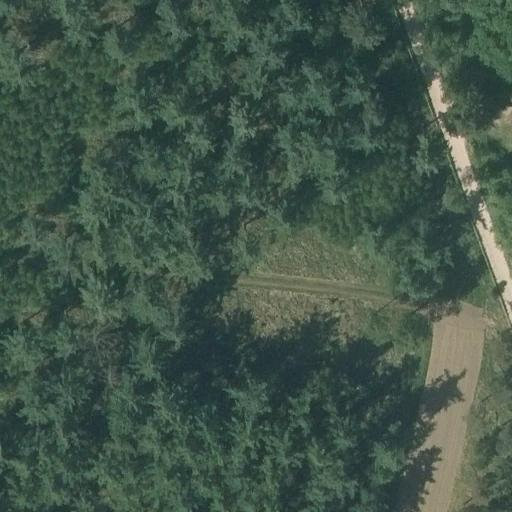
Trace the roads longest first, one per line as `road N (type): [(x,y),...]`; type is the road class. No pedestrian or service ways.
road 1 (track): [(0,249),(338,293)]
road 2 (track): [(511,292),(454,135)]
road 3 (track): [(454,135),(406,0)]
